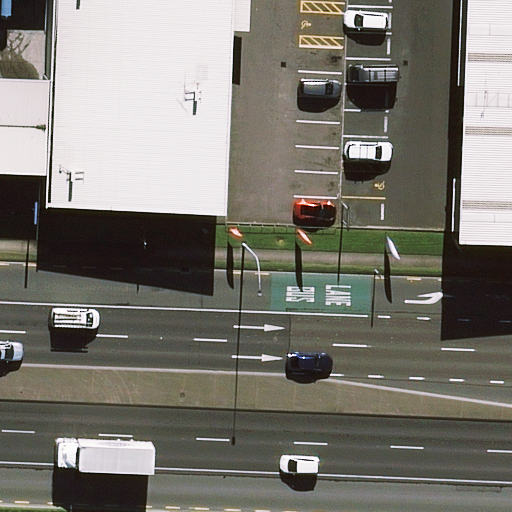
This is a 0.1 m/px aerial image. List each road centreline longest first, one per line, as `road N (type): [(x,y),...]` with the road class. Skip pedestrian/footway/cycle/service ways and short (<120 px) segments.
road 1 (trunk): [(0,324),(511,351)]
road 2 (trunk): [(511,464),(0,438)]
